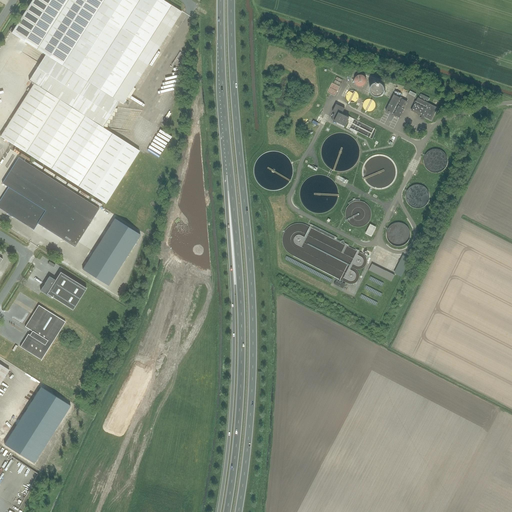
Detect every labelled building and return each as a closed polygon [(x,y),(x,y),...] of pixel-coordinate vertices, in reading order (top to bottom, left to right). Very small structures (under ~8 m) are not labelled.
[(123,81),(172,5),(164,0),(32,0),(12,33),(46,54),(29,80),(34,83),(1,136),(106,203),(140,150),(103,127),(120,101),(124,104),(134,88),(123,81)] [(367,82),(367,81),(367,80),(366,79),(366,78),(365,77),(365,76),(364,76),(364,75),(363,75),(362,75),(361,75),(360,75),(359,75),(358,75),(357,76),(356,76),(356,77),(355,77),(355,78),(355,79),(354,80),(354,81),(354,82),(355,82),(355,83),(355,84),(356,85),(357,85),(357,86),(358,86),(359,87),(360,87),(361,87),(362,87),(363,86),(364,86),(364,85),(365,85),(365,84),(366,84),(366,83),(366,82),(367,82)] [(336,95),(340,85),(332,82),(329,92),(336,95)] [(385,91),(385,90),(385,89),(385,88),(384,87),(384,86),(383,85),(382,84),(382,83),(381,83),(380,83),(380,82),(379,82),(378,82),(377,82),(376,82),(375,82),(374,83),(373,83),(373,84),(372,84),(372,85),(371,85),(371,86),(370,87),(370,88),(370,89),(370,90),(370,91),(370,92),(371,92),(371,93),(372,94),(373,95),(374,96),(375,96),(376,96),(377,97),(379,96),(380,96),(381,96),(382,95),(382,94),(383,94),(383,93),(384,93),(384,92),(384,91),(385,91)] [(359,92),(348,91),(348,100),(359,100),(359,92)] [(423,100),(418,98),(415,103),(411,110),(422,116),(421,119),(424,120),(425,117),(431,120),(438,108),(424,101),(425,99),(428,101),(430,98),(421,94),(420,97),(424,99),(423,100)] [(400,118),(408,102),(394,95),(386,110),(400,118)] [(368,109),(374,110),(376,101),(367,99),(365,107),(367,108),(367,106),(369,106),(368,109)] [(342,114),(345,108),(336,104),(333,111),(335,112),(332,119),(335,121),(334,123),(344,128),(349,117),(342,114)] [(317,126),(311,123),(303,139),(309,142),(317,126)] [(75,247),(99,209),(19,158),(3,184),(9,187),(0,200),(0,208),(33,230),(38,223),(75,247)] [(82,269),(108,285),(140,235),(115,218),(82,269)] [(372,237),(377,227),(370,224),(365,234),(372,237)] [(395,275),(372,264),(369,270),(391,282),(395,275)] [(73,310),(87,288),(61,272),(56,280),(50,276),(41,290),(51,297),(52,296),(73,310)] [(343,289),(346,285),(336,280),(334,284),(343,289)] [(41,360),(66,322),(39,305),(25,327),(32,331),(30,335),(28,334),(20,347),(41,360)] [(0,364),(0,384),(9,370),(0,364)] [(42,386),(5,444),(34,463),(71,405),(42,386)]
